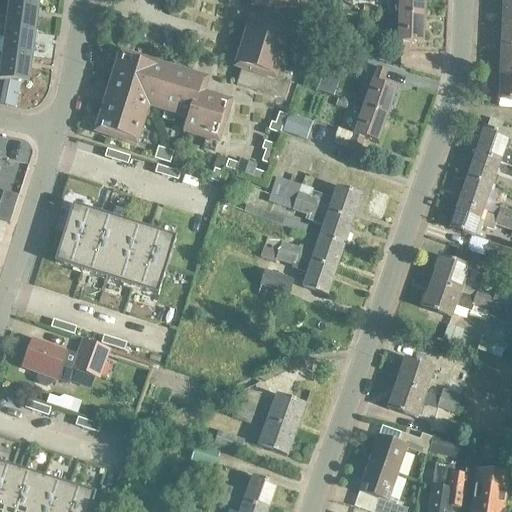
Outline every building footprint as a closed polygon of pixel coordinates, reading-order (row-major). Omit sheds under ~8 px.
[(37,4),(10,0),(9,3),(0,2),(0,18),(7,19),(6,27),(34,30),(37,4)] [(252,20),(237,70),(242,72),(237,88),(286,103),(292,85),(284,83),(288,71),(281,69),(292,35),(298,37),(302,24),(303,11),(296,10),(297,0),(255,0),(255,9),(261,9),(260,16),(258,22),(252,20)] [(398,15),(424,16),(424,0),(398,0),(399,2),(389,1),(389,15),(398,15)] [(511,0),(503,0),(502,22),(511,22),(511,0)] [(322,9),(321,20),(330,20),(331,10),(322,9)] [(424,16),(398,15),(397,59),(407,59),(408,44),(423,45),(424,16)] [(341,44),(342,17),(333,17),(332,44),(341,44)] [(511,22),(502,22),(501,47),(511,47),(511,22)] [(34,30),(6,27),(6,29),(0,28),(0,39),(4,40),(3,53),(30,57),(34,30)] [(511,47),(501,47),(500,74),(511,74),(511,47)] [(31,58),(3,55),(2,62),(0,62),(0,69),(1,70),(0,78),(0,80),(5,81),(1,104),(15,107),(19,83),(27,84),(31,58)] [(121,56),(96,135),(137,148),(149,109),(188,121),(184,135),(219,146),(232,105),(204,96),(208,83),(121,56)] [(333,97),(335,91),(341,66),(325,60),(317,92),(319,93),(333,97)] [(377,68),(363,109),(387,117),(397,91),(382,86),(387,71),(377,68)] [(320,77),(307,73),(304,86),(317,89),(320,77)] [(511,74),(500,74),(498,101),(499,101),(499,107),(511,108),(511,102),(511,101),(511,74)] [(336,107),(346,110),(348,104),(338,101),(336,107)] [(387,117),(363,109),(354,134),(339,129),(334,145),(358,153),(363,139),(378,144),(387,117)] [(272,123),(269,130),(281,135),(287,116),(279,113),(275,124),(272,123)] [(313,123),(290,114),(283,132),(306,140),(313,123)] [(488,118),(476,154),(499,163),(511,166),(511,155),(503,152),(508,138),(499,135),(503,123),(488,118)] [(271,165),(278,146),(265,141),(262,149),(267,151),(263,162),(271,165)] [(175,152),(159,147),(155,159),(171,164),(175,152)] [(118,154),(107,151),(104,158),(116,162),(118,154)] [(130,158),(118,154),(116,162),(127,166),(130,158)] [(491,187),(499,163),(476,154),(467,179),(491,187)] [(218,158),(215,168),(222,170),(225,160),(218,158)] [(237,172),(240,165),(229,161),(226,169),(237,172)] [(241,162),(240,165),(237,172),(254,178),(256,171),(257,167),(241,162)] [(169,170),(157,166),(155,174),(166,178),(169,170)] [(215,169),(211,181),(220,184),(224,172),(215,169)] [(180,174),(169,170),(166,178),(178,182),(180,174)] [(267,175),(256,171),(254,178),(264,182),(267,175)] [(276,179),(271,195),(296,203),(299,195),(301,187),(276,179)] [(491,187),(467,179),(459,204),(483,212),(486,202),(491,187)] [(299,195),(296,203),(352,222),(361,197),(337,189),(333,200),(313,193),(311,198),(299,195)] [(296,203),(271,195),(268,203),(293,212),(296,203)] [(296,203),(293,212),(309,218),(307,222),(324,228),(320,238),(344,246),(352,222),(296,203)] [(483,212),(459,204),(450,230),(474,238),(478,227),(493,232),(495,227),(511,232),(511,222),(497,217),(483,212)] [(64,235),(89,244),(98,215),(73,207),(64,235)] [(497,217),(511,222),(511,212),(500,209),(500,210),(497,217)] [(264,219),(284,226),(286,220),(266,213),(264,219)] [(89,244),(115,252),(124,223),(98,215),(89,244)] [(115,252),(141,260),(150,231),(124,223),(115,252)] [(141,260),(167,268),(176,239),(150,231),(141,260)] [(55,264),(80,272),(89,244),(64,235),(55,264)] [(282,243),(279,252),(312,263),(335,272),(344,246),(320,238),(315,255),(282,243)] [(511,265),(511,250),(488,243),(484,256),(509,265),(511,265)] [(80,272),(106,280),(115,252),(89,244),(80,272)] [(263,250),(260,259),(275,265),(276,262),(279,252),(264,247),(263,250)] [(106,280),(132,289),(141,260),(115,252),(106,280)] [(312,263),(279,252),(276,262),(292,267),(292,270),(307,276),(303,289),(327,297),(335,272),(312,263)] [(491,306),(494,295),(480,291),(481,287),(464,282),(468,269),(440,259),(431,285),(460,295),(491,306)] [(132,289),(158,297),(167,268),(141,260),(132,289)] [(260,286),(277,291),(291,296),(296,282),(265,271),(260,286)] [(460,295),(431,285),(423,309),(451,319),(455,308),(471,313),(473,308),(489,315),(491,306),(460,295)] [(494,295),(491,306),(511,313),(511,294),(496,289),(494,295)] [(511,313),(491,306),(489,315),(487,320),(510,327),(511,321),(511,313)] [(65,325),(53,321),(50,329),(62,332),(65,325)] [(76,328),(65,325),(62,332),(74,336),(76,328)] [(115,341),(103,337),(101,345),(112,348),(115,341)] [(505,346),(481,337),(477,350),(500,359),(505,346)] [(76,371),(99,380),(101,380),(112,351),(82,341),(77,357),(33,341),(22,369),(39,375),(37,381),(39,385),(48,389),(53,386),(54,381),(70,387),(76,371)] [(124,352),(126,344),(115,341),(112,348),(124,352)] [(236,380),(241,351),(197,344),(193,373),(236,380)] [(397,385),(425,395),(430,382),(433,383),(436,374),(432,373),(434,370),(405,360),(397,385)] [(425,395),(397,385),(388,410),(416,420),(418,416),(421,418),(423,410),(420,409),(425,395)] [(440,400),(458,406),(461,397),(443,391),(440,400)] [(242,394),(240,401),(258,408),(263,394),(242,394)] [(49,397),(46,404),(77,415),(81,403),(64,398),(59,400),(49,397)] [(276,397),(268,421),(296,431),(305,407),(276,397)] [(458,406),(440,400),(437,409),(455,415),(458,406)] [(258,408),(240,401),(236,410),(255,417),(258,408)] [(39,406),(27,402),(25,410),(36,414),(39,406)] [(50,410),(39,406),(36,414),(48,417),(50,410)] [(255,417),(236,410),(233,419),(251,426),(255,417)] [(89,423),(78,419),(75,427),(86,431),(89,423)] [(296,431),(268,421),(259,447),(287,457),(296,431)] [(86,431),(98,435),(101,427),(89,423),(86,431)] [(233,436),(252,443),(255,433),(237,426),(233,436)] [(245,441),(220,432),(215,445),(240,454),(245,441)] [(378,438),(369,466),(397,476),(407,449),(426,456),(432,438),(422,434),(420,440),(401,434),(397,445),(378,438)] [(433,436),(429,454),(458,459),(462,441),(458,441),(446,438),(433,436)] [(198,446),(192,461),(215,469),(221,454),(198,446)] [(0,496),(9,499),(18,471),(0,465),(0,496)] [(369,466),(359,493),(378,500),(373,511),(406,511),(407,510),(388,503),(397,476),(369,466)] [(435,466),(432,488),(504,499),(508,477),(466,470),(465,477),(451,475),(452,469),(435,466)] [(9,499),(35,508),(44,479),(18,471),(9,499)] [(35,508),(48,511),(61,511),(69,487),(44,479),(35,508)] [(253,479),(244,503),(267,511),(276,487),(253,479)] [(212,492),(232,499),(235,490),(216,483),(212,492)] [(502,511),(504,499),(432,488),(420,486),(419,498),(430,500),(428,511),(449,511),(450,508),(461,509),(462,508),(472,509),(471,511),(502,511)] [(61,511),(89,511),(95,495),(69,487),(61,511)] [(232,499),(212,492),(209,501),(229,508),(232,499)] [(114,511),(116,511),(120,504),(122,497),(115,494),(109,510),(114,511)] [(0,511),(4,511),(9,499),(0,496),(0,511)] [(4,511),(33,511),(35,508),(9,499),(4,511)] [(267,511),(244,503),(240,511),(267,511)]
